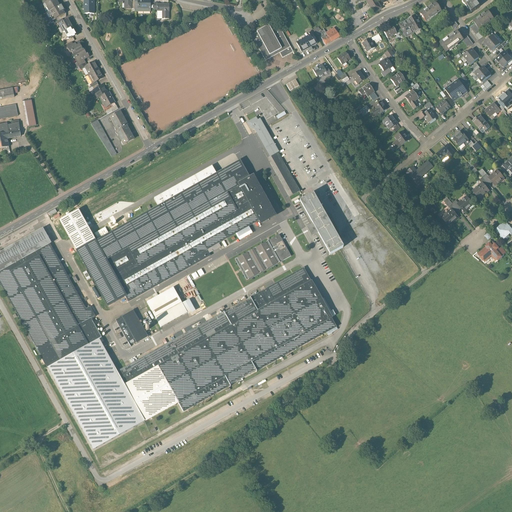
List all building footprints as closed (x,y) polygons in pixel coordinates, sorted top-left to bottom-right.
[(44,0),(41,2),(46,11),(60,3),(58,0),(44,0)] [(95,14),(95,0),(83,0),(83,13),(95,14)] [(124,10),(131,10),(131,0),(118,0),(118,3),(124,3),(124,10)] [(151,15),(150,0),(134,0),(135,15),(151,15)] [(376,0),(364,0),(373,14),(382,9),(376,0)] [(481,7),(475,0),(469,0),(465,3),(472,13),(481,7)] [(66,12),(60,3),(46,11),(52,19),(66,12)] [(170,18),(170,3),(156,3),(155,18),(170,18)] [(437,7),(435,3),(419,13),(425,22),(440,11),(437,7)] [(495,16),(490,8),(473,21),(478,28),(495,16)] [(413,14),(406,19),(415,33),(422,28),(413,14)] [(55,23),(60,31),(72,24),(67,16),(55,23)] [(406,19),(399,23),(407,37),(415,33),(406,19)] [(453,29),(458,26),(453,19),(448,21),(453,29)] [(293,53),(276,22),(251,36),(265,61),(279,53),(282,58),(293,53)] [(77,33),(72,24),(60,31),(66,40),(77,33)] [(326,33),(324,29),(321,31),(318,26),(313,30),(325,47),(332,42),(326,33)] [(334,27),(326,33),(332,42),(340,37),(334,27)] [(397,33),(394,27),(384,34),(387,39),(397,33)] [(438,43),(446,53),(463,41),(467,47),(473,43),(467,34),(464,37),(458,29),(438,43)] [(381,40),(377,33),(361,43),(367,52),(375,47),(373,44),(381,40)] [(484,41),(488,45),(497,38),(493,33),(484,41)] [(317,44),(312,34),(296,43),(301,53),(317,44)] [(488,45),(492,50),(501,43),(497,38),(488,45)] [(68,49),(73,58),(85,50),(80,41),(68,49)] [(462,55),(466,60),(475,52),(471,47),(462,55)] [(390,49),(383,53),(386,57),(378,62),(383,70),(380,72),(383,77),(391,72),(389,69),(392,67),(387,59),(394,55),(390,49)] [(91,58),(85,50),(73,58),(78,66),(91,58)] [(495,58),(499,62),(508,55),(504,50),(495,58)] [(349,65),(346,62),(350,60),(345,52),(336,58),(342,66),(344,69),(349,65)] [(466,60),(470,64),(479,57),(475,52),(466,60)] [(499,62),(503,67),(511,59),(508,55),(499,62)] [(83,67),(88,75),(99,69),(94,61),(83,67)] [(330,73),(325,62),(311,69),(317,79),(330,73)] [(474,73),(478,78),(487,70),(483,65),(474,73)] [(104,77),(99,69),(88,75),(93,84),(104,77)] [(365,80),(358,70),(351,75),(357,85),(365,80)] [(478,78),(482,82),(491,75),(487,70),(478,78)] [(406,80),(400,72),(390,78),(396,87),(393,89),(397,94),(402,91),(398,85),(406,80)] [(349,80),(345,73),(339,77),(343,84),(349,80)] [(297,79),(288,84),(291,91),(300,86),(297,79)] [(464,85),(460,79),(453,84),(457,90),(461,96),(468,91),(464,85)] [(109,92),(102,82),(91,89),(98,99),(109,92)] [(372,101),(378,97),(368,84),(357,91),(363,99),(366,97),(367,99),(369,97),(372,101)] [(457,90),(453,84),(445,89),(449,95),(454,102),(461,96),(457,90)] [(13,88),(0,90),(0,99),(14,97),(13,88)] [(418,106),(414,101),(418,97),(412,90),(403,97),(414,109),(418,106)] [(511,105),(511,92),(510,90),(498,99),(507,109),(511,105)] [(115,104),(109,92),(98,99),(105,110),(115,104)] [(444,99),(435,107),(442,115),(451,108),(444,99)] [(380,100),(373,106),(376,109),(371,113),(375,118),(387,109),(380,100)] [(31,101),(22,103),(26,127),(36,126),(31,101)] [(502,111),(495,102),(484,111),(491,120),(502,111)] [(16,105),(0,107),(0,119),(18,116),(16,105)] [(436,118),(429,108),(425,111),(423,109),(417,114),(422,121),(428,117),(431,122),(436,118)] [(108,116),(116,130),(128,123),(120,109),(108,116)] [(390,114),(382,121),(389,130),(397,123),(390,114)] [(491,128),(480,114),(471,121),(483,135),(491,128)] [(98,120),(92,124),(112,156),(117,154),(98,120)] [(299,191),(259,121),(257,123),(255,120),(249,123),(252,128),(254,127),(270,156),(272,155),(294,194),(299,191)] [(7,125),(0,125),(0,148),(3,148),(4,154),(10,153),(7,139),(20,137),(18,121),(10,122),(11,126),(7,126),(7,125)] [(137,137),(128,123),(116,130),(124,144),(137,137)] [(410,141),(402,130),(393,136),(396,141),(391,144),(395,151),(410,141)] [(467,140),(459,130),(454,135),(456,137),(453,140),(459,147),(467,140)] [(477,142),(475,144),(472,141),(469,144),(476,152),(482,147),(477,142)] [(455,155),(447,145),(436,154),(441,161),(448,155),(451,159),(455,155)] [(157,206),(94,241),(126,297),(129,302),(211,256),(207,249),(256,221),(260,227),(277,217),(254,176),(249,178),(239,160),(216,173),(212,165),(153,199),(157,206)] [(433,167),(428,161),(417,171),(412,165),(404,171),(418,187),(425,180),(422,177),(433,167)] [(507,181),(500,172),(490,180),(497,189),(507,181)] [(491,192),(483,181),(471,190),(480,200),(491,192)] [(304,200),(300,202),(330,256),(338,252),(343,249),(313,195),(304,200)] [(474,204),(467,196),(457,203),(464,212),(474,204)] [(460,218),(454,210),(442,219),(448,226),(460,218)] [(94,241),(77,211),(58,222),(75,252),(94,241)] [(511,235),(511,228),(506,221),(494,230),(504,242),(511,235)] [(236,233),(239,240),(253,233),(249,226),(236,233)] [(103,337),(41,229),(0,251),(0,289),(46,370),(103,337)] [(493,237),(489,232),(485,236),(488,241),(493,237)] [(280,238),(268,244),(279,264),(291,257),(280,238)] [(506,255),(491,240),(477,254),(485,262),(492,256),(498,262),(506,255)] [(126,297),(94,241),(75,252),(106,308),(126,297)] [(268,244),(236,262),(247,281),(279,264),(268,244)] [(338,330),(303,268),(118,373),(146,424),(178,406),(184,416),(338,330)] [(175,287),(146,303),(161,329),(196,310),(189,299),(183,302),(175,287)] [(149,338),(134,310),(115,321),(128,344),(133,341),(136,345),(149,338)]
